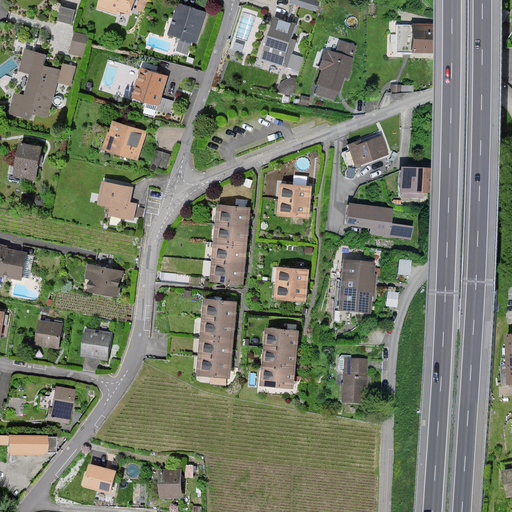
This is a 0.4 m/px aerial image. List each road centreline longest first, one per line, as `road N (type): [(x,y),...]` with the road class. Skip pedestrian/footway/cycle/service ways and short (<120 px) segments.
road 1 (motorway): [(462,511),(483,0)]
road 2 (motorway): [(451,0),(431,511)]
road 3 (residential): [(383,511),(397,325),(413,286),(465,233),(465,89)]
road 4 (residential): [(174,192),(410,102),(465,89)]
road 5 (residential): [(174,192),(150,255),(134,350),(116,389)]
road 6 (residential): [(174,192),(232,0)]
road 7 (residential): [(116,389),(20,511)]
